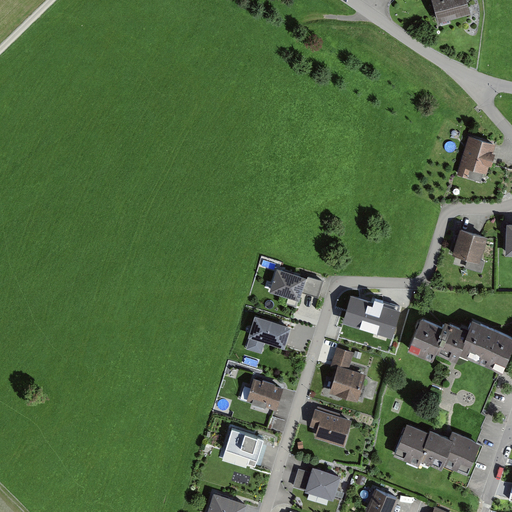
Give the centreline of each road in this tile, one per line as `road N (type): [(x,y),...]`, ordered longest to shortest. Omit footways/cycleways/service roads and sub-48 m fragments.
road 1 (residential): [(265,511),(335,291),(355,282),(413,283),(425,275),(451,213),(511,205)]
road 2 (unclassified): [(346,0),(476,84)]
